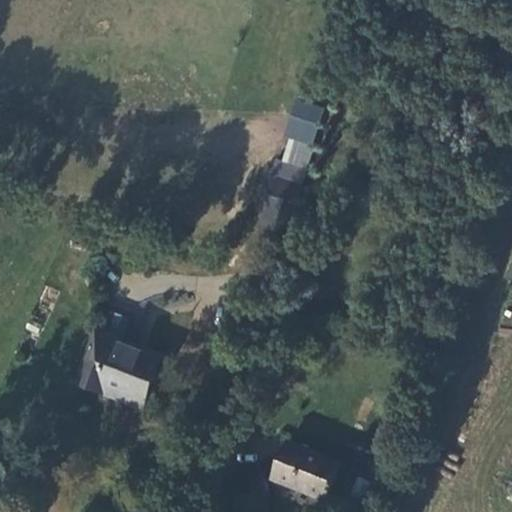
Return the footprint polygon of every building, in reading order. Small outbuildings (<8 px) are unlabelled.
[(364,194),(371,174),(352,167),(345,186),(364,194)] [(288,234),(297,206),(265,195),(256,225),(288,234)] [(113,308),(104,329),(125,338),(134,317),(113,308)] [(105,392),(146,407),(165,355),(125,338),(104,329),(102,328),(79,384),(103,395),(105,392)] [(290,442),(274,480),(328,503),(344,463),(290,442)]
